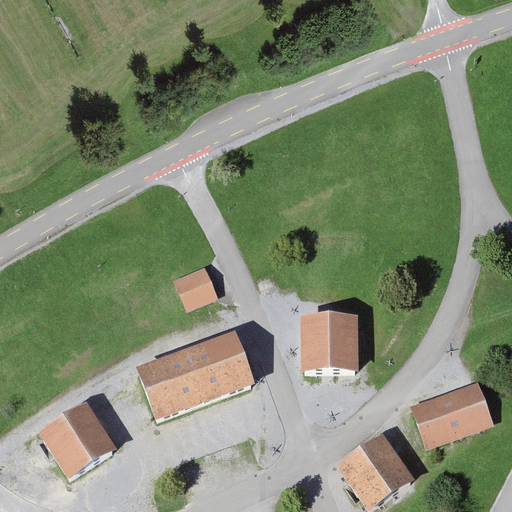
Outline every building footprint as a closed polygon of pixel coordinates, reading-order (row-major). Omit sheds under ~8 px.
[(176,285),(188,316),(222,303),(210,272),(176,285)] [(298,382),(355,384),(357,328),(299,326),(298,382)] [(135,378),(154,431),(255,395),(236,343),(135,378)] [(412,411),(427,458),(497,434),(481,388),(412,411)] [(38,445),(70,493),(120,459),(88,412),(38,445)] [(340,479),(364,511),(386,511),(418,490),(386,446),(340,479)]
